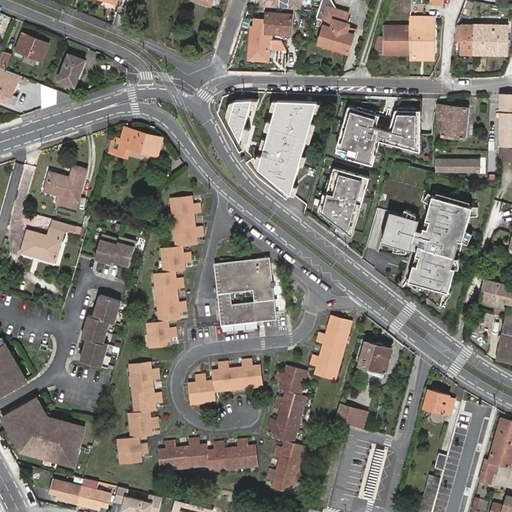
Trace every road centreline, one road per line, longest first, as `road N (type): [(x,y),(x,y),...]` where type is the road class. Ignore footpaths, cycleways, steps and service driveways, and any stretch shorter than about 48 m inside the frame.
road 1 (tertiary): [(98,110),(134,108),(165,118),(240,203),(432,352)]
road 2 (tertiary): [(451,343),(241,178),(196,108)]
road 3 (residential): [(221,83),(511,82)]
road 4 (residential): [(0,1),(120,51),(142,67),(148,92)]
road 5 (residential): [(432,352),(389,511)]
